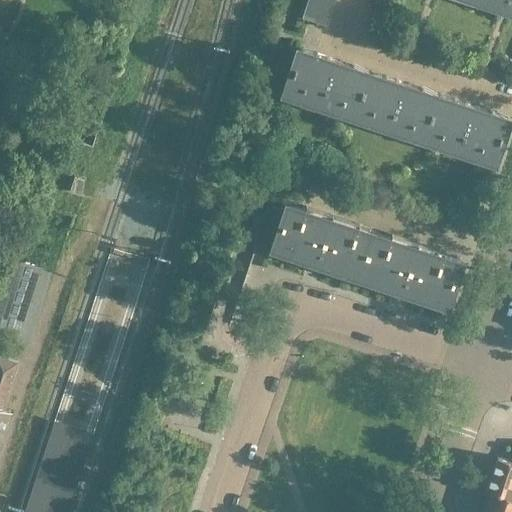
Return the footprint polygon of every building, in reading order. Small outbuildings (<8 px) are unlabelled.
[(328,0),(307,0),(306,5),(329,13),(333,1),(328,0)] [(511,0),(479,0),(484,3),(485,0),(511,9),(511,0)] [(302,16),(303,16),(325,24),(329,13),(306,5),(302,16)] [(316,48),(300,46),(285,91),(300,96),(299,100),(336,112),(338,108),(355,114),(370,69),(356,62),(355,64),(315,51),(316,48)] [(385,71),(370,69),(355,114),(371,120),(370,124),(408,136),(409,132),(424,137),(439,92),(425,84),(424,87),(384,74),(385,71)] [(455,94),(439,92),(424,137),(441,143),(439,147),(477,160),(479,155),(493,160),(508,116),(494,108),(493,111),(454,97),(455,94)] [(84,180),(74,177),(69,191),(79,194),(84,180)] [(313,210),(289,202),(274,247),(288,254),(295,254),(344,270),(343,273),(359,275),(374,230),(351,223),(352,218),(314,205),(313,210)] [(398,238),(374,230),(359,275),(373,283),(374,280),(402,289),(430,298),(429,301),(445,303),(460,259),(436,251),(438,246),(400,234),(398,238)] [(0,325),(20,331),(40,268),(0,254),(0,325)] [(0,441),(10,412),(1,409),(16,362),(0,356),(0,441)] [(497,456),(486,488),(490,490),(511,497),(511,457),(511,460),(497,456)] [(511,511),(511,497),(490,490),(482,511),(511,511)]
